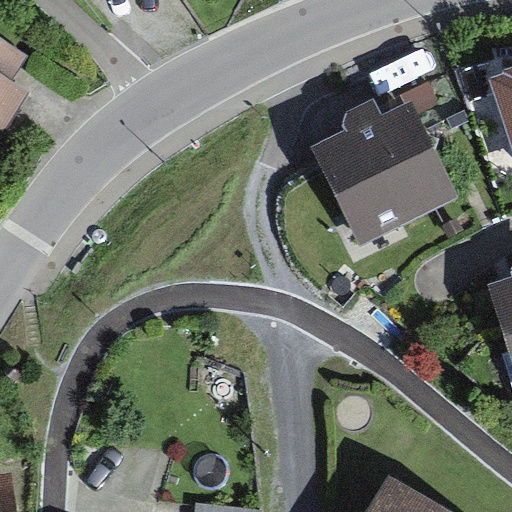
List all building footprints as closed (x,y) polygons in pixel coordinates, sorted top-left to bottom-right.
[(23,68),(0,52),(0,129),(18,102),(6,94),(23,68)] [(511,71),(478,83),(511,183),(511,71)] [(405,112),(307,160),(357,261),(454,214),(405,112)] [(511,260),(509,261),(511,269),(511,287),(482,297),(511,392),(511,260)] [(0,511),(22,511),(13,474),(0,476),(0,511)] [(423,511),(379,482),(358,511),(423,511)]
